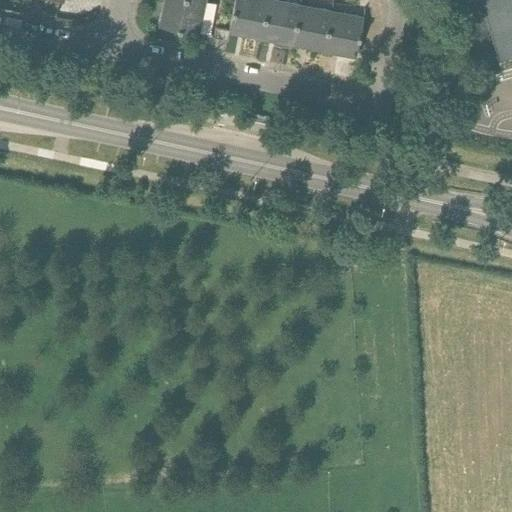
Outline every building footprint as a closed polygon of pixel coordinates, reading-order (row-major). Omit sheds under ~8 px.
[(24,0),(23,8),(55,15),(58,2),(63,3),(64,2),(59,1),(58,0),(24,0)] [(205,2),(195,0),(163,0),(163,4),(164,5),(163,9),(160,26),(159,25),(158,27),(198,34),(205,2)] [(239,33),(259,37),(266,2),(268,2),(268,0),(234,0),(232,12),(228,32),(229,32),(239,34),(239,33)] [(497,58),(497,59),(511,55),(511,0),(474,0),(466,3),(476,37),(491,33),(495,45),(494,46),(496,51),(498,58),(497,58)] [(281,5),(268,2),(266,2),(259,37),(260,37),(259,38),(270,40),(270,39),(291,43),(298,8),(299,9),(300,5),(282,2),(281,5)] [(313,11),(299,9),(298,8),(291,43),(291,45),(301,47),(302,46),(322,50),(329,14),(331,14),(331,11),(314,8),(313,11)] [(355,57),(363,17),(345,14),(344,17),(331,14),(329,14),(322,50),(322,51),(333,53),(333,51),(354,56),(354,57),(355,57)] [(213,37),(227,40),(229,32),(228,32),(215,30),(213,37)]
